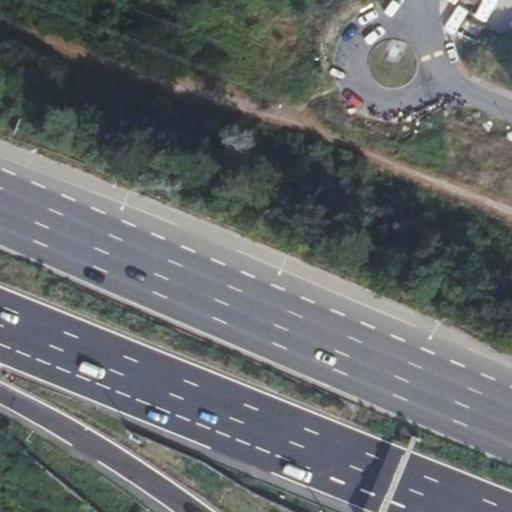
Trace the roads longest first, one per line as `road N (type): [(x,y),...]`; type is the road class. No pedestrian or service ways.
road 1 (motorway): [(511,416),(0,206)]
road 2 (track): [(0,27),(137,72),(511,220)]
road 3 (motorway): [(0,324),(468,511)]
road 4 (motorway): [(0,393),(191,511)]
